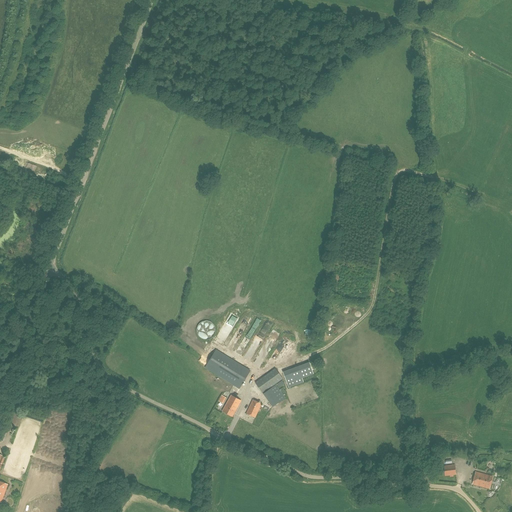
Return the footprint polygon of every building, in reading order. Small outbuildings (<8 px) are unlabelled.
[(204,343),(194,361),(239,388),(250,371),(204,343)] [(283,372),(289,388),(304,382),(302,378),(313,374),(309,362),(283,372)] [(256,383),(263,393),(283,378),(275,369),(256,383)] [(276,385),(263,394),(273,407),(285,398),(276,385)] [(241,401),(231,395),(222,411),(232,416),(241,401)] [(261,404),(253,400),(246,413),(255,417),(261,404)] [(5,423),(0,434),(0,440),(1,441),(8,424),(5,423)] [(445,475),(456,474),(455,465),(444,466),(445,475)] [(476,472),(472,484),(490,489),(493,476),(476,472)] [(0,481),(0,501),(1,502),(8,484),(0,481)]
